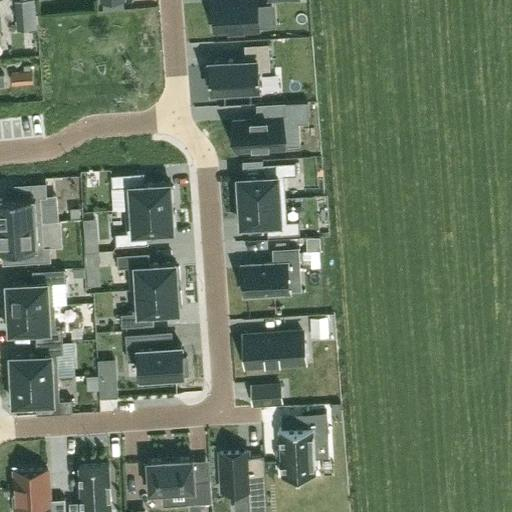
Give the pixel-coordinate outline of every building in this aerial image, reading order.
[(15,0),(17,16),(35,14),(33,0),(15,0)] [(258,26),(256,0),(214,0),(215,28),(258,26)] [(210,65),(207,65),(208,80),(211,80),(212,90),(260,88),(259,69),(270,69),(269,42),(245,43),(246,58),(210,61),(210,65)] [(24,70),(11,72),(13,84),(34,82),(33,70),(31,70),(30,65),(24,65),(24,70)] [(236,148),(284,145),(282,117),(234,120),(236,148)] [(236,195),(239,195),(239,200),(286,197),(284,175),(296,174),(296,161),(263,163),(264,175),(238,176),(238,181),(235,181),(236,195)] [(172,200),(175,200),(174,185),(171,186),(170,181),(144,183),(143,171),(111,173),(112,187),(124,186),(125,208),(172,205),(172,200)] [(46,182),(17,184),(18,198),(0,199),(0,222),(40,220),(39,197),(47,197),(46,182)] [(300,233),(299,219),(287,220),(286,197),(239,200),(240,205),(237,205),(238,219),(241,219),(241,224),(267,222),(268,235),(300,233)] [(127,231),(115,232),(116,245),(149,243),(148,231),(174,229),(173,224),(176,224),(175,210),(172,210),(172,205),(125,208),(127,231)] [(42,246),(40,220),(0,222),(0,249),(32,247),(33,261),(55,260),(54,245),(42,246)] [(242,268),(239,268),(240,286),(243,286),(244,293),(287,291),(286,271),(298,271),(296,246),(272,247),(272,263),(242,264),(242,268)] [(131,289),(178,285),(177,280),(180,280),(179,266),(176,266),(176,262),(150,263),(149,251),(117,254),(118,267),(130,266),(131,289)] [(8,287),(5,287),(5,302),(8,301),(9,306),(55,304),(54,281),(65,281),(65,268),(33,269),(33,281),(7,282),(8,287)] [(182,305),(181,290),(178,290),(178,285),(131,289),(133,311),(121,312),(122,325),(154,323),(153,311),(179,309),(179,305),(182,305)] [(9,311),(6,312),(7,326),(10,326),(10,330),(36,329),(36,341),(63,340),(62,326),(56,327),(55,304),(9,306),(9,311)] [(244,332),(247,369),(306,366),(303,329),(244,332)] [(185,355),(185,344),(159,346),(158,332),(126,335),(127,361),(139,360),(141,378),(190,374),(188,355),(185,355)] [(12,359),(9,359),(9,373),(12,373),(13,378),(39,377),(59,376),(57,353),(63,353),(63,340),(36,341),(37,353),(11,354),(12,359)] [(13,383),(10,383),(11,398),(14,398),(14,402),(39,401),(40,413),(72,411),(71,398),(60,399),(59,376),(39,377),(13,378),(13,383)] [(250,381),(251,401),(282,399),(280,379),(250,381)] [(282,426),(279,426),(281,474),(316,473),(316,471),(314,437),(328,436),(327,410),(303,411),(303,425),(282,426)] [(263,453),(247,454),(247,449),(219,451),(221,489),(249,488),(251,511),(267,511),(263,453)] [(148,463),(143,463),(144,480),(149,479),(149,488),(149,490),(152,490),(186,488),(187,503),(212,501),(211,478),(195,479),(193,458),(194,458),(194,456),(191,456),(178,457),(163,458),(150,459),(150,458),(147,459),(147,461),(148,461),(148,463)] [(81,500),(69,500),(69,511),(91,511),(111,510),(109,462),(79,464),(81,500)] [(16,469),(17,496),(14,496),(15,510),(18,510),(17,511),(49,511),(47,468),(16,469)]
